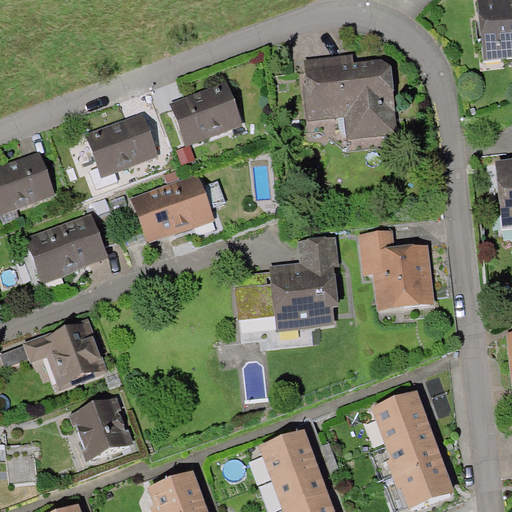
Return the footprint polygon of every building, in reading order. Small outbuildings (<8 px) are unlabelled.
[(511,0),(479,3),(484,72),(511,70),(511,0)] [(352,61),(303,64),(307,127),(347,125),(348,146),(404,142),(399,66),(352,69),(352,61)] [(231,89),(172,111),(187,150),(179,153),(185,169),(199,164),(194,153),(248,132),(231,89)] [(142,121),(85,142),(97,173),(88,176),(96,196),(121,187),(117,177),(158,162),(142,121)] [(39,160),(0,172),(0,232),(1,235),(26,226),(21,212),(53,202),(39,160)] [(511,165),(493,167),(499,236),(511,234),(511,165)] [(195,179),(130,202),(148,250),(212,226),(209,217),(229,210),(219,183),(199,190),(195,179)] [(92,220),(24,246),(40,289),(108,264),(92,220)] [(394,234),(356,237),(360,279),(375,278),(379,318),(433,313),(428,254),(396,257),(394,234)] [(335,241),(298,245),(300,268),(271,271),(272,274),(236,278),(241,326),(272,323),(273,339),(334,333),(332,317),(336,316),(331,268),(338,267),(335,241)] [(92,328),(0,358),(0,361),(4,375),(49,360),(60,393),(109,377),(92,328)] [(417,400),(375,415),(394,464),(387,466),(398,497),(403,495),(409,511),(415,511),(454,498),(417,400)] [(114,403),(69,419),(86,465),(131,446),(114,403)] [(328,511),(300,438),(260,452),(280,511),(328,511)] [(38,447),(6,449),(9,489),(41,486),(38,447)] [(203,511),(193,480),(149,495),(155,511),(152,511),(203,511)]
